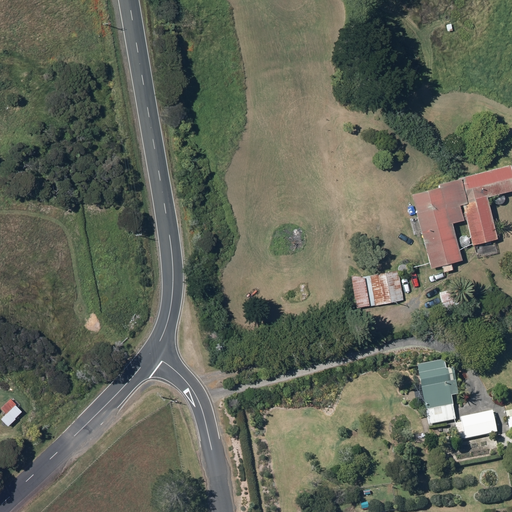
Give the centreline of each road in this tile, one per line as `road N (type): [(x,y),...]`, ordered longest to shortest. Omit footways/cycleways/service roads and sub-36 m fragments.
road 1 (tertiary): [(150,353),(167,324),(172,259),(128,0)]
road 2 (tertiary): [(0,506),(150,353)]
road 3 (residential): [(224,511),(198,399),(150,353)]
